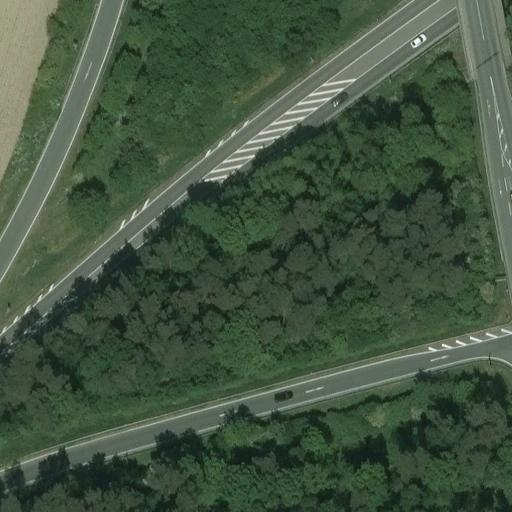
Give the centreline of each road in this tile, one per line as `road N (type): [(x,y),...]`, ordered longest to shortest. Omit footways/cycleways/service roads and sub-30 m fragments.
road 1 (trunk): [(0,374),(475,0)]
road 2 (trunk): [(430,0),(224,155),(0,346)]
road 3 (trunk): [(0,486),(108,451),(511,350)]
road 4 (trunk): [(114,0),(31,207),(0,263)]
road 5 (secondary): [(511,202),(474,0)]
